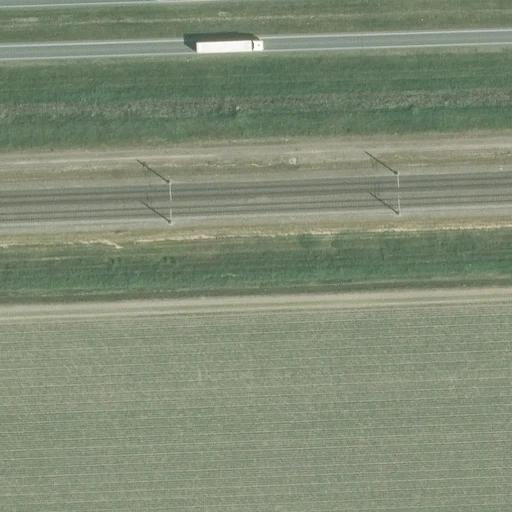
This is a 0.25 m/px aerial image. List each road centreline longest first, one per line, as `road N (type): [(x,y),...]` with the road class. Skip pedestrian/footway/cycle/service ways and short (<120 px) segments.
road 1 (track): [(0,162),(511,143)]
road 2 (trunk): [(0,52),(511,37)]
